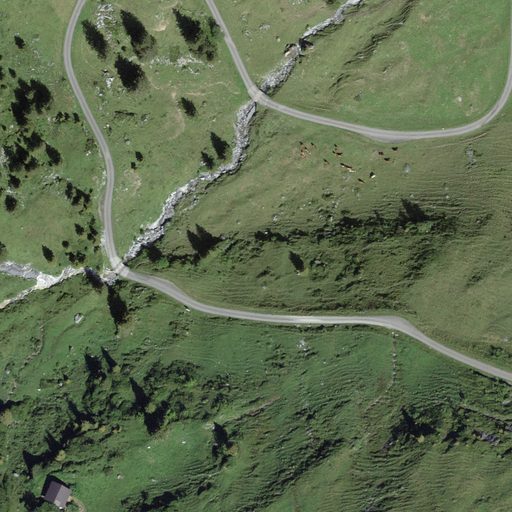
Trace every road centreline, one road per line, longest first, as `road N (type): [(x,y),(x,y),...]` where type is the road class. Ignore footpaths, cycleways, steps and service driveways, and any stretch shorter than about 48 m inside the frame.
road 1 (track): [(85,0),(69,47),(70,74),(111,163),(112,251),(120,271),(195,307),(264,319),(382,322),(511,377)]
road 2 (track): [(511,73),(492,116),(472,129),(402,137),(343,128),(253,93),(209,0)]
